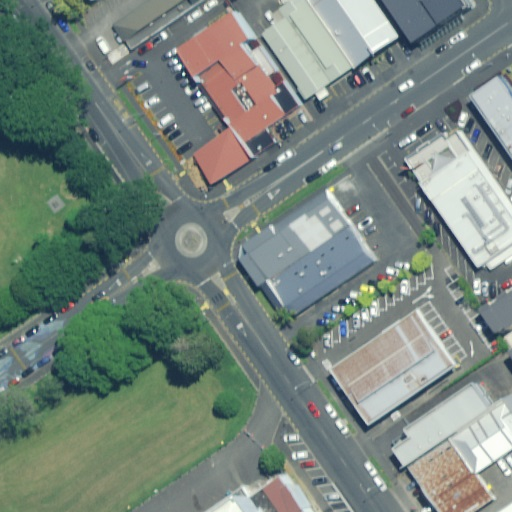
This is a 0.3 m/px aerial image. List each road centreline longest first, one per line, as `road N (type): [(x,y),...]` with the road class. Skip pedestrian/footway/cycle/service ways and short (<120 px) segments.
road 1 (tertiary): [(214,225),(511,21)]
road 2 (secondary): [(378,511),(207,263)]
road 3 (secondary): [(176,217),(32,0)]
road 4 (tertiary): [(169,256),(0,372)]
